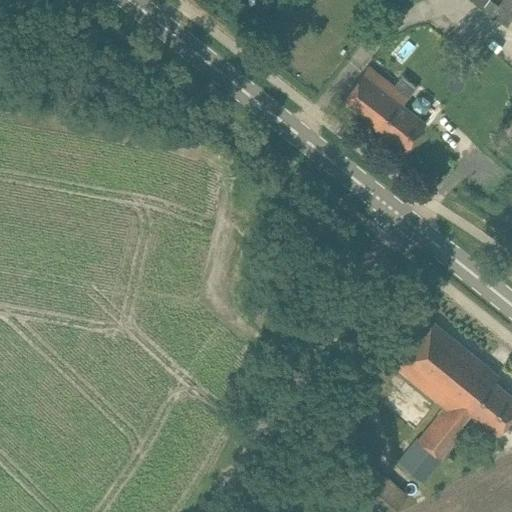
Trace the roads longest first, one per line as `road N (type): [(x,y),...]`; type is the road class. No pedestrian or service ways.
road 1 (unclassified): [(215,511),(378,237),(402,211)]
road 2 (tertiary): [(402,211),(126,0)]
road 3 (tertiary): [(511,300),(402,211)]
